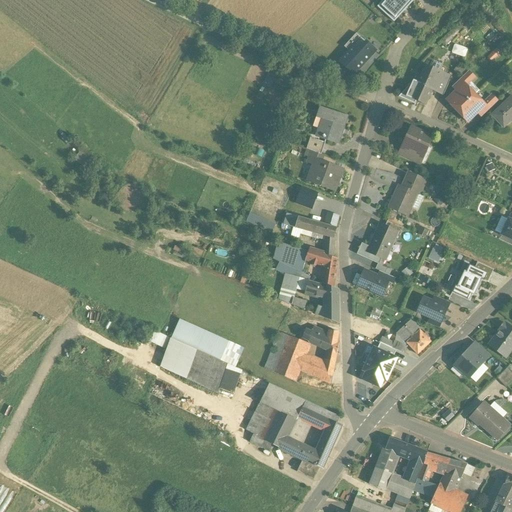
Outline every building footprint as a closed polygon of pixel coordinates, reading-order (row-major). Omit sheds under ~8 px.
[(382,0),(377,7),(394,22),(414,0),(382,0)] [(344,47),(349,52),(361,38),(356,34),(344,47)] [(339,62),(353,75),(375,51),(361,38),(349,52),(339,62)] [(455,45),(452,53),(465,57),(467,50),(455,45)] [(497,50),(489,57),(493,61),(500,54),(497,50)] [(444,75),(425,66),(418,83),(432,89),(432,90),(435,91),(441,77),(442,78),(444,75)] [(270,70),(264,85),(271,88),(277,73),(270,70)] [(468,72),(453,86),(457,91),(447,101),(457,112),(475,95),(467,87),(475,79),(468,72)] [(442,78),(441,77),(435,91),(443,95),(449,81),(442,78)] [(432,89),(418,83),(412,97),(416,99),(415,101),(425,105),(432,90),(432,89)] [(475,95),(457,112),(468,123),(479,113),(483,117),(498,102),(491,96),(483,104),(475,95)] [(511,97),(493,115),(504,128),(511,120),(511,97)] [(348,118),(320,109),(317,118),(323,120),(320,130),(325,141),(336,144),(341,130),(343,131),(348,118)] [(433,138),(414,129),(409,139),(407,138),(400,153),(421,163),(433,138)] [(325,145),(310,139),(306,149),(311,151),(321,155),(325,145)] [(321,155),(311,151),(309,157),(321,162),(323,156),(321,155)] [(321,162),(309,157),(306,163),(314,166),(308,182),(334,192),(342,170),(321,162)] [(425,180),(409,173),(402,188),(404,189),(402,194),(397,191),(389,208),(407,216),(417,195),(418,195),(425,180)] [(313,210),(319,192),(301,186),(295,204),(313,210)] [(250,213),(246,222),(273,232),(276,223),(250,213)] [(285,224),(296,227),(299,218),(288,215),(285,224)] [(299,218),(296,227),(295,228),(302,230),(305,231),(308,221),(299,218)] [(511,222),(508,220),(501,235),(511,240),(511,222)] [(336,227),(308,221),(305,231),(312,233),(326,236),(326,245),(334,248),(334,239),(336,227)] [(403,229),(387,221),(385,226),(393,230),(393,232),(396,234),(400,236),(403,229)] [(274,259),(290,267),(297,248),(301,234),(302,230),(295,228),(296,227),(285,224),(274,259)] [(382,225),(376,237),(375,236),(372,243),(374,244),(372,248),(370,253),(379,257),(383,256),(386,249),(389,251),(396,234),(393,232),(393,230),(385,226),(382,225)] [(435,234),(416,225),(413,231),(433,239),(435,234)] [(438,263),(444,248),(435,243),(428,258),(438,263)] [(372,248),(362,244),(357,255),(379,265),(383,256),(379,257),(370,253),(372,248)] [(334,248),(326,245),(323,248),(322,253),(325,254),(325,255),(333,258),(334,248)] [(308,252),(297,248),(290,267),(295,270),(302,273),(306,260),(308,252)] [(333,258),(325,255),(325,254),(322,253),(317,251),(309,249),(308,252),(306,260),(313,262),(312,265),(316,266),(317,264),(326,266),(322,285),(328,286),(332,288),(333,283),(334,282),(334,281),(333,280),(334,274),(335,274),(336,273),(335,272),(337,259),(333,258)] [(306,260),(302,273),(307,276),(312,265),(313,262),(306,260)] [(478,263),(472,275),(482,280),(488,283),(494,270),(478,263)] [(413,275),(408,268),(403,272),(407,279),(413,275)] [(295,270),(293,277),(299,278),(309,281),(310,277),(307,276),(302,273),(295,270)] [(377,277),(364,271),(357,285),(382,296),(388,283),(388,282),(377,277)] [(395,278),(379,271),(377,277),(388,282),(388,283),(392,284),(395,278)] [(475,296),(482,280),(472,275),(464,272),(461,279),(459,278),(452,293),(470,301),(472,295),(475,296)] [(293,277),(287,275),(280,300),(281,300),(291,305),(293,298),(299,278),(293,277)] [(322,285),(309,281),(306,294),(324,300),(328,286),(322,285)] [(332,288),(328,286),(324,300),(324,308),(339,310),(338,290),(332,288)] [(130,295),(123,291),(118,299),(125,303),(130,295)] [(449,303),(434,296),(431,301),(446,308),(449,303)] [(308,303),(293,298),(291,305),(303,310),(305,304),(308,305),(308,303)] [(431,301),(424,298),(417,312),(429,318),(440,323),(447,309),(446,308),(431,301)] [(291,305),(281,300),(276,310),(288,314),(289,312),(291,305)] [(303,310),(291,305),(289,312),(301,317),(303,310)] [(324,308),(318,306),(315,315),(317,316),(325,319),(324,308)] [(339,310),(324,308),(325,319),(339,324),(339,310)] [(315,315),(303,310),(301,317),(314,322),(317,316),(315,315)] [(440,323),(429,318),(427,323),(437,328),(440,323)] [(243,349),(179,321),(171,339),(227,365),(234,368),(243,349)] [(411,322),(398,335),(407,344),(420,331),(411,322)] [(511,348),(511,328),(503,322),(499,328),(501,330),(490,345),(506,357),(511,348)] [(328,334),(314,328),(312,333),(306,330),(303,337),(329,350),(337,354),(338,344),(336,344),(338,333),(329,330),(328,334)] [(166,348),(171,337),(153,330),(148,341),(166,348)] [(420,331),(407,344),(418,355),(431,342),(420,331)] [(289,336),(280,332),(275,342),(285,346),(289,336)] [(289,336),(285,346),(275,342),(265,368),(295,382),(299,370),(306,355),(310,344),(289,336)] [(394,344),(382,338),(380,343),(392,349),(394,344)] [(227,365),(171,339),(160,368),(217,394),(219,389),(227,365)] [(407,346),(396,341),(394,344),(392,349),(396,351),(403,354),(407,346)] [(380,343),(377,350),(393,357),(396,351),(380,343)] [(490,355),(477,344),(471,351),(483,362),(490,355)] [(374,348),(367,363),(390,374),(397,359),(393,357),(377,350),(374,348)] [(471,351),(469,349),(454,366),(468,379),(483,362),(471,351)] [(325,363),(306,355),(299,370),(330,384),(337,354),(329,350),(325,363)] [(386,382),(390,374),(367,363),(363,371),(366,373),(362,380),(379,388),(383,380),(386,382)] [(234,368),(227,365),(219,389),(232,394),(240,371),(242,372),(242,371),(234,368)] [(511,382),(511,373),(507,368),(497,378),(506,388),(511,382)] [(306,401),(269,384),(260,403),(278,412),(285,399),(303,407),(306,401)] [(303,407),(285,399),(278,412),(297,421),(298,418),(299,416),(302,408),(303,407)] [(334,415),(306,401),(303,407),(302,408),(331,421),(334,415)] [(510,426),(484,402),(471,417),(479,425),(480,423),(498,440),(510,426)] [(260,403),(247,431),(254,435),(264,441),(278,412),(260,403)] [(309,423),(327,431),(331,421),(302,408),(299,416),(298,418),(309,423)] [(273,446),(293,456),(298,445),(288,440),(297,421),(278,412),(264,441),(273,446)] [(342,419),(334,415),(331,421),(341,425),(342,419)] [(298,445),(309,423),(298,418),(297,421),(288,440),(298,445)] [(335,439),(341,425),(331,421),(327,431),(325,435),(335,439)] [(264,441),(254,435),(250,442),(270,452),(273,446),(264,441)] [(317,453),(312,465),(319,469),(322,470),(335,439),(325,435),(317,453)] [(408,446),(390,438),(386,448),(386,449),(399,453),(405,455),(408,446)] [(315,453),(298,445),(293,456),(302,460),(312,465),(317,453),(315,453)] [(427,453),(408,446),(405,455),(412,458),(411,461),(422,465),(422,466),(427,453)] [(399,453),(386,449),(386,448),(383,447),(368,484),(386,491),(386,490),(409,499),(415,484),(403,479),(392,475),(399,453)] [(450,460),(427,453),(422,466),(423,466),(417,480),(418,481),(426,483),(430,471),(436,473),(438,469),(445,471),(450,460)] [(312,465),(302,460),(296,473),(313,481),(319,469),(312,465)] [(411,461),(410,460),(403,479),(415,484),(422,465),(411,461)] [(467,465),(450,460),(445,471),(439,484),(456,491),(467,465)] [(511,481),(511,480),(506,478),(494,504),(500,507),(500,506),(511,481)] [(426,483),(418,481),(414,491),(433,497),(438,487),(426,483)] [(511,481),(500,506),(508,510),(509,510),(511,503),(511,481)] [(456,491),(439,484),(438,487),(433,497),(430,504),(448,511),(460,511),(468,497),(456,491)] [(387,511),(388,511),(355,499),(352,507),(365,511),(387,511)] [(407,506),(395,501),(393,506),(405,511),(407,506)]
